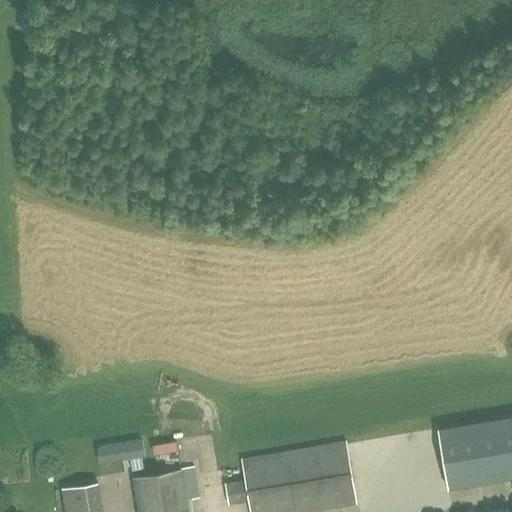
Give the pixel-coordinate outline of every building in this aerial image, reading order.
[(511,415),(441,428),(452,487),(511,476),(511,415)] [(142,439),(98,446),(101,462),(130,457),(132,469),(143,467),(142,455),(144,455),(142,439)] [(166,460),(184,453),(178,439),(160,446),(166,460)] [(248,500),(250,511),(307,511),(358,503),(347,439),(241,457),(245,478),(225,481),(229,503),(248,500)] [(134,475),(139,511),(188,511),(182,467),(134,475)] [(60,486),(64,511),(102,511),(98,480),(60,486)]
